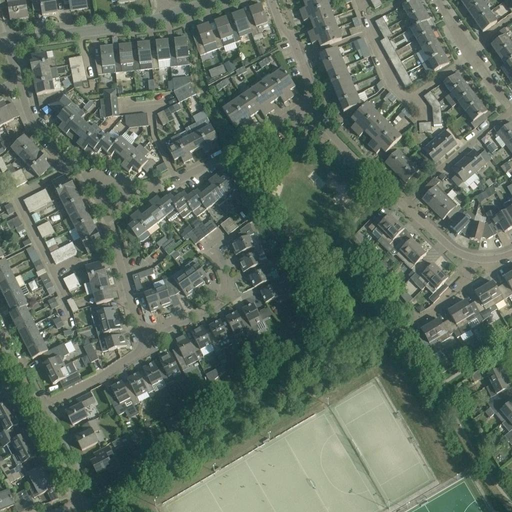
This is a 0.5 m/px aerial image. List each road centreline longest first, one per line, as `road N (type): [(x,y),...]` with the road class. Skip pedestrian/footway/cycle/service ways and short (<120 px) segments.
road 1 (residential): [(472,259),(401,200),(321,117),(313,97)]
road 2 (residential): [(128,194),(231,151),(313,97)]
road 3 (residential): [(142,333),(220,303),(226,280),(203,245),(217,234)]
road 4 (residential): [(4,45),(168,19)]
road 5 (residential): [(85,173),(31,119),(4,45)]
road 6 (residential): [(33,409),(136,354),(142,333)]
road 7 (residential): [(511,106),(469,53),(441,0)]
road 8 (residential): [(142,333),(111,213)]
